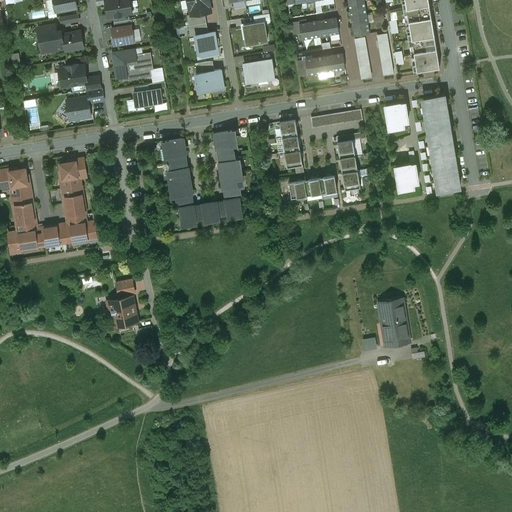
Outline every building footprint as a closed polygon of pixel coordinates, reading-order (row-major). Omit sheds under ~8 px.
[(53,0),(56,11),(60,11),(77,7),(75,0),(53,0)] [(129,0),(105,0),(108,17),(129,13),(132,13),(129,0)] [(209,0),(187,0),(189,8),(190,8),(191,14),(191,15),(205,13),(211,12),(210,5),(211,4),(209,0)] [(230,0),(224,0),(225,8),(232,7),(231,1),(230,0)] [(364,0),(362,0),(349,2),(351,17),(367,14),(364,0)] [(405,0),(406,2),(402,3),(403,9),(429,4),(428,0),(405,0)] [(429,4),(403,9),(408,40),(434,36),(432,23),(433,23),(431,16),(429,4)] [(129,13),(113,16),(114,22),(130,19),(129,13)] [(205,13),(191,15),(191,14),(187,15),(189,25),(206,22),(205,13)] [(269,13),(253,16),(255,24),(265,22),(271,21),(269,13)] [(367,14),(351,17),(354,35),(370,33),(367,14)] [(337,17),(318,20),(320,36),(339,33),(337,17)] [(130,19),(114,22),(115,28),(131,25),(131,26),(133,25),(132,19),(130,19)] [(398,19),(391,20),(392,32),(399,32),(398,19)] [(299,20),(291,22),(293,34),(301,33),(299,23),(300,23),(299,20)] [(300,23),(299,23),(301,33),(302,39),(320,36),(318,20),(300,23)] [(206,22),(189,25),(190,36),(196,35),(195,34),(208,32),(206,22)] [(255,24),(243,26),(246,43),(267,39),(265,22),(255,24)] [(81,30),(62,34),(62,31),(55,33),(53,24),(39,27),(41,36),(47,35),(49,48),(64,45),(65,51),(84,47),(81,30)] [(115,28),(112,28),(114,44),(134,41),(131,26),(131,25),(115,28)] [(208,32),(195,34),(196,35),(198,52),(199,56),(218,53),(214,31),(208,32)] [(387,33),(378,34),(385,74),(393,73),(387,33)] [(434,36),(408,40),(413,71),(440,67),(440,66),(438,55),(437,47),(436,47),(434,36)] [(364,37),(355,38),(362,78),(370,77),(364,37)] [(136,48),(112,52),(113,60),(137,56),(137,54),(136,48)] [(137,56),(113,60),(117,79),(128,77),(127,73),(130,73),(133,76),(136,72),(138,72),(139,78),(152,76),(150,69),(153,69),(151,52),(137,54),(137,56)] [(343,53),(324,56),(326,71),(345,68),(343,53)] [(324,56),(305,59),(308,74),(326,71),(324,56)] [(271,59),(247,63),(247,68),(245,68),(245,69),(244,69),(243,69),(242,70),(242,71),(242,72),(242,73),(243,74),(245,74),(246,74),(247,81),(257,79),(274,76),(271,59)] [(305,59),(297,60),(300,76),(308,74),(305,59)] [(213,60),(195,63),(197,73),(214,70),(213,60)] [(77,64),(65,66),(66,68),(59,69),(61,83),(71,82),(71,85),(86,82),(87,82),(86,78),(84,65),(77,66),(77,64)] [(197,73),(196,73),(199,91),(213,89),(223,87),(220,69),(214,70),(197,73)] [(99,75),(86,78),(87,82),(86,82),(87,90),(101,88),(99,75)] [(165,81),(148,84),(149,89),(160,88),(166,87),(165,81)] [(87,90),(88,96),(89,103),(104,100),(102,88),(101,88),(87,90)] [(149,89),(134,92),(136,105),(162,101),(160,88),(149,89)] [(445,94),(431,96),(431,97),(424,98),(428,120),(448,117),(445,94)] [(88,96),(66,100),(68,108),(65,112),(78,121),(81,118),(91,116),(89,103),(88,96)] [(400,102),(386,104),(389,125),(404,123),(403,122),(408,121),(405,101),(400,102)] [(40,123),(37,107),(28,109),(30,124),(40,123)] [(356,110),(311,117),(312,126),(357,118),(356,110)] [(295,119),(280,121),(282,137),(298,134),(295,119)] [(450,126),(430,133),(440,191),(460,188),(450,126)] [(232,129),(214,132),(217,149),(218,149),(219,155),(233,153),(232,147),(235,146),(232,129)] [(298,134),(282,137),(285,151),(300,149),(298,134)] [(183,137),(165,140),(168,157),(170,156),(171,163),(185,160),(184,154),(186,154),(183,137)] [(353,139),(337,142),(340,157),(355,154),(353,139)] [(300,149),(285,151),(287,167),(295,166),(303,164),(300,149)] [(234,158),(233,153),(219,155),(220,161),(219,161),(221,175),(239,172),(236,158),(234,158)] [(355,154),(340,157),(342,172),(358,169),(355,154)] [(85,159),(76,160),(79,177),(87,175),(85,159)] [(79,177),(76,160),(60,163),(61,170),(59,171),(60,180),(64,179),(79,177)] [(185,160),(171,163),(172,169),(170,169),(172,183),(190,180),(188,166),(186,166),(185,160)] [(410,162),(396,165),(399,186),(414,184),(414,183),(418,182),(415,162),(410,163),(410,162)] [(18,167),(9,168),(9,170),(12,184),(12,187),(28,184),(25,168),(18,169),(18,167)] [(358,169),(342,172),(345,189),(361,186),(358,169)] [(9,170),(0,171),(0,178),(1,186),(12,184),(9,170)] [(239,172),(221,175),(224,189),(225,189),(226,195),(240,193),(239,187),(241,186),(239,172)] [(334,174),(319,177),(322,192),(337,190),(334,174)] [(79,177),(64,179),(65,187),(80,185),(79,177)] [(319,177),(304,179),(307,195),(322,192),(319,177)] [(304,179),(289,182),(291,197),(307,195),(304,179)] [(190,180),(172,183),(175,197),(177,197),(178,203),(192,200),(191,194),(192,194),(190,180)] [(28,184),(12,187),(13,196),(15,196),(30,193),(28,184)] [(65,187),(66,196),(81,193),(80,185),(65,187)] [(30,193),(15,196),(16,204),(13,204),(14,213),(16,213),(17,217),(33,215),(32,208),(34,208),(33,201),(31,201),(30,193)] [(66,196),(63,196),(64,203),(66,203),(67,209),(84,207),(83,202),(85,202),(83,193),(81,193),(66,196)] [(240,197),(224,199),(225,201),(218,202),(220,214),(226,213),(227,215),(243,212),(240,197)] [(218,200),(201,203),(202,204),(204,216),(203,216),(204,219),(220,216),(220,214),(218,202),(218,200)] [(195,204),(179,207),(181,222),(197,220),(197,217),(203,216),(204,216),(202,204),(195,205),(195,204)] [(84,207),(67,209),(68,216),(84,214),(85,214),(84,207)] [(84,214),(68,216),(70,225),(85,222),(84,214)] [(33,215),(17,217),(18,224),(34,222),(33,215)] [(34,222),(18,224),(19,232),(36,229),(34,222)] [(85,222),(70,225),(71,229),(72,240),(73,242),(80,240),(80,242),(89,241),(88,238),(86,225),(85,222)] [(95,224),(86,225),(88,238),(97,236),(95,224)] [(51,225),(43,226),(44,232),(46,245),(47,246),(54,245),(54,243),(60,242),(58,226),(51,227),(51,225)] [(64,225),(58,226),(60,242),(66,241),(65,230),(64,225)] [(19,232),(18,232),(18,234),(21,249),(21,252),(32,250),(32,247),(38,246),(36,233),(36,229),(19,232)] [(44,232),(36,233),(38,246),(46,245),(44,232)] [(18,234),(9,236),(11,250),(21,249),(18,234)] [(132,279),(116,282),(119,296),(120,296),(121,297),(131,295),(131,293),(135,293),(132,279)] [(121,297),(110,300),(115,326),(138,321),(132,295),(131,295),(121,297)] [(403,297),(378,301),(385,345),(410,341),(403,297)] [(366,349),(379,348),(377,336),(364,338),(366,349)] [(424,351),(411,353),(412,359),(425,357),(424,351)]
